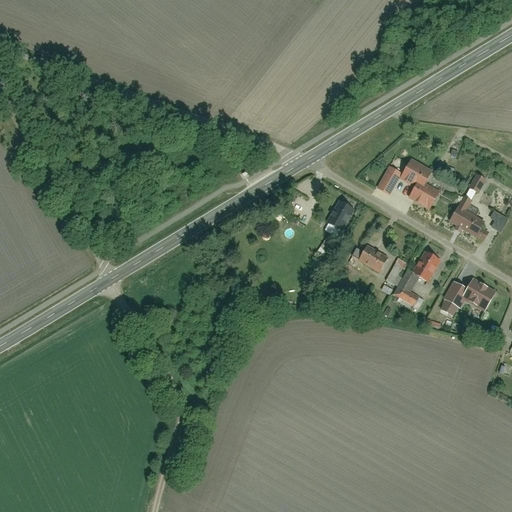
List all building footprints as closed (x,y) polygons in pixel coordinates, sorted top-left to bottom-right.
[(402,166),(398,174),(385,168),(374,191),(389,199),(397,182),(412,189),(406,200),(429,211),(436,198),(419,190),(425,178),(402,166)] [(489,212),(484,222),(469,214),(484,183),(472,177),(457,209),(455,208),(446,225),(480,241),(487,227),(499,233),(505,220),(489,212)] [(338,204),(326,227),(342,235),(354,212),(338,204)] [(377,275),(387,259),(365,246),(355,261),(377,275)] [(412,275),(428,284),(440,263),(423,254),(412,275)] [(458,282),(455,289),(451,286),(437,311),(453,319),(461,304),(481,314),(490,298),(477,292),(480,287),(472,284),(470,289),(458,282)] [(400,290),(396,299),(415,309),(419,300),(400,290)]
